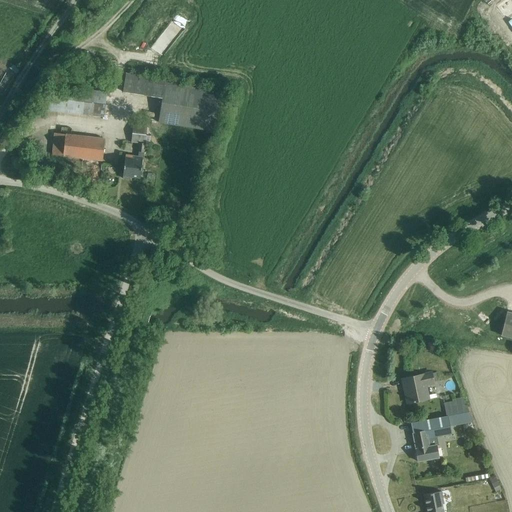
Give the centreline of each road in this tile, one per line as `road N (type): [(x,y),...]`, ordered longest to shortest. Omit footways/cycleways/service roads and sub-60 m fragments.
road 1 (unclassified): [(55,511),(147,232)]
road 2 (unclassified): [(374,331),(269,297),(147,232)]
road 3 (tertiary): [(374,331),(434,250),(511,206)]
road 4 (track): [(126,0),(32,91),(0,139)]
road 5 (tertiary): [(374,331),(362,415),(388,511)]
road 6 (unclassified): [(147,232),(114,210),(0,180)]
road 7 (track): [(0,112),(71,0)]
